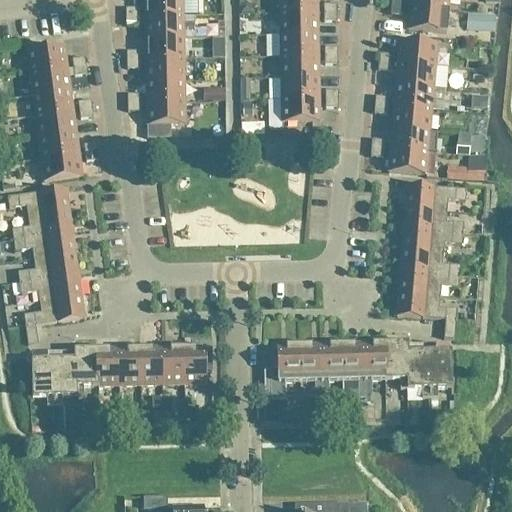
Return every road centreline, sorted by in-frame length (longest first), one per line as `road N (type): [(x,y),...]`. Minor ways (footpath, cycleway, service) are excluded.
road 1 (residential): [(359,0),(332,269),(319,276),(234,276)]
road 2 (residential): [(234,276),(154,275),(136,261),(93,0)]
road 3 (residential): [(239,466),(234,276)]
